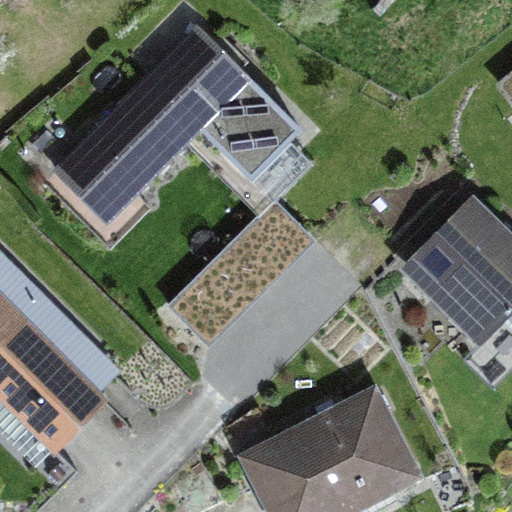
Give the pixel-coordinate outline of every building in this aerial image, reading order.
[(146,79),(205,134),(250,175),(298,124),(195,27),(146,79)] [(205,134),(146,79),(53,179),(112,233),(205,134)] [(511,89),(502,98),(511,109),(511,89)] [(511,242),(478,210),(409,280),(486,355),(511,328),(511,242)] [(317,254),(276,213),(165,324),(207,365),(317,254)] [(0,304),(0,401),(60,457),(109,404),(0,304)] [(379,398),(248,468),(271,511),(379,511),(427,487),(379,398)]
